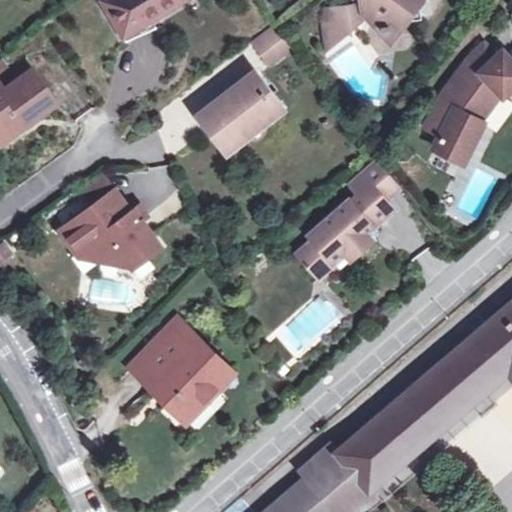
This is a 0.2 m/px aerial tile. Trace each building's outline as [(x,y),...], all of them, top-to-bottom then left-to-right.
[(109,0),(104,3),(126,39),(154,22),(183,4),(180,0),(109,0)] [(424,0),(363,0),(366,12),(382,24),(383,30),(394,30),(394,25),(406,25),(424,0)] [(490,0),(476,19),(493,38),(511,20),(511,13),(499,0),(490,0)] [(366,12),(364,2),(329,9),(333,41),(369,15),(366,12)] [(154,22),(126,39),(129,46),(158,31),(154,22)] [(270,69),(294,50),(272,24),(249,43),(270,69)] [(394,30),(383,30),(392,44),(406,25),(394,25),(394,30)] [(511,87),(511,57),(493,38),(473,58),(455,83),(468,93),(458,107),(438,147),(468,161),(489,122),(479,117),(487,100),(497,86),(505,94),(511,87)] [(0,136),(10,148),(64,105),(39,73),(13,94),(8,88),(0,94),(0,136)] [(264,120),(267,123),(287,108),(261,74),(243,100),(237,96),(234,100),(229,98),(201,119),(227,152),(249,136),(247,132),(246,130),(247,126),(248,123),(251,119),(254,118),(259,117),(262,118),(264,120)] [(442,100),(458,107),(468,93),(455,83),(442,100)] [(479,117),(489,122),(503,96),(505,94),(497,86),(487,100),(479,117)] [(249,136),(267,123),(264,120),(262,118),(259,117),(254,118),(251,119),(248,123),(247,126),(246,130),(247,132),(249,136)] [(373,225),(377,229),(398,211),(389,201),(403,189),(381,165),(355,187),(361,194),(313,237),(317,241),(302,254),(324,279),(339,265),(335,262),(347,251),(351,256),(355,262),(378,242),(371,234),(367,230),(373,225)] [(102,172),(80,197),(91,207),(113,181),(102,172)] [(115,193),(83,218),(89,225),(72,238),(84,253),(91,247),(103,262),(127,267),(144,254),(149,260),(163,248),(144,222),(140,218),(137,220),(132,215),(115,193)] [(142,207),(132,215),(137,220),(140,218),(144,222),(149,217),(142,207)] [(89,225),(83,218),(61,234),(79,257),(84,253),(72,238),(89,225)] [(367,230),(371,234),(377,229),(373,225),(367,230)] [(0,259),(3,264),(6,267),(20,256),(13,248),(12,248),(0,257),(0,259)] [(335,262),(339,265),(351,256),(347,251),(335,262)] [(143,283),(152,300),(164,294),(155,277),(143,283)] [(355,511),(375,495),(367,487),(507,369),(511,364),(511,305),(340,453),(333,444),(302,470),(309,478),(269,511),(355,511)] [(182,320),(147,357),(169,377),(154,392),(188,424),(220,391),(214,385),(230,369),(182,320)] [(133,372),(154,392),(169,377),(147,357),(133,372)] [(236,375),(230,369),(214,385),(220,391),(236,375)]
